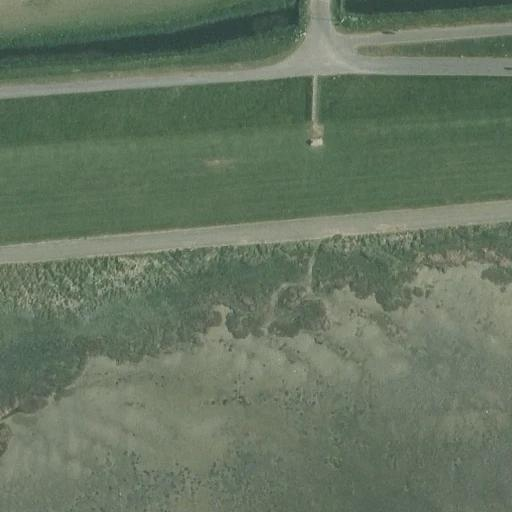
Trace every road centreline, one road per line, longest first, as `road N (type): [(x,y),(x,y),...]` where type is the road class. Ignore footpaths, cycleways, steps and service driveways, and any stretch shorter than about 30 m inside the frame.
road 1 (unclassified): [(0,90),(314,68)]
road 2 (unclassified): [(511,68),(314,68)]
